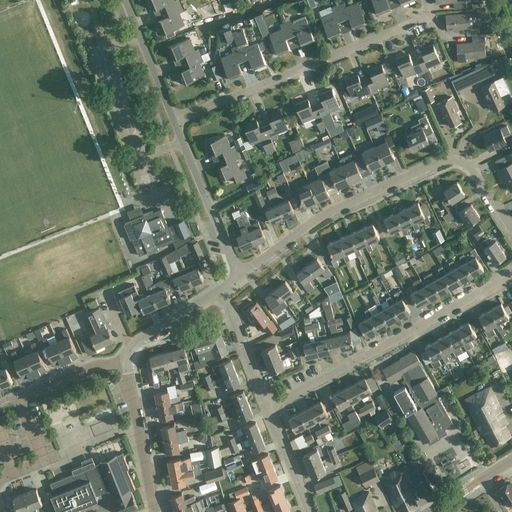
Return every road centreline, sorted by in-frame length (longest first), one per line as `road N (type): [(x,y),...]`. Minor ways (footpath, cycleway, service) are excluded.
road 1 (residential): [(267,405),(511,272)]
road 2 (residential): [(173,121),(428,18)]
road 3 (residential): [(238,276),(320,217),(449,160)]
road 4 (unclassified): [(238,276),(173,121)]
road 5 (residential): [(153,511),(125,362)]
road 6 (unclassified): [(173,121),(124,0)]
road 7 (unclassified): [(267,405),(220,290)]
road 8 (residential): [(125,362),(131,347),(220,290)]
